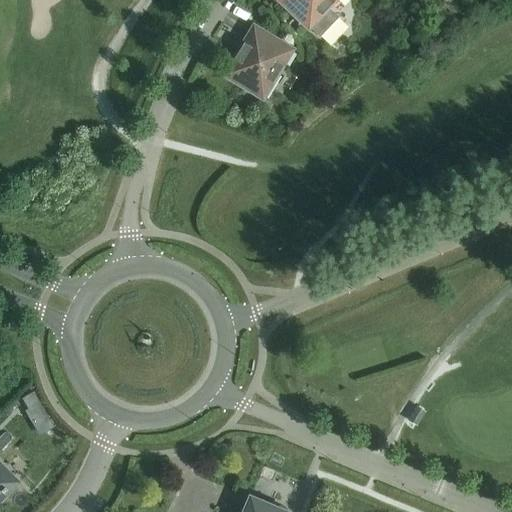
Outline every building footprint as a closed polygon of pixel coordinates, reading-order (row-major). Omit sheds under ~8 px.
[(339,17),(330,9),(338,0),(274,0),(308,32),(311,29),(319,37),(339,17)] [(252,22),(220,76),(263,102),(295,49),(252,22)] [(171,472),(185,467),(180,454),(167,459),(171,472)] [(0,497),(15,481),(0,466),(0,497)] [(292,511),(248,493),(240,511),(292,511)]
